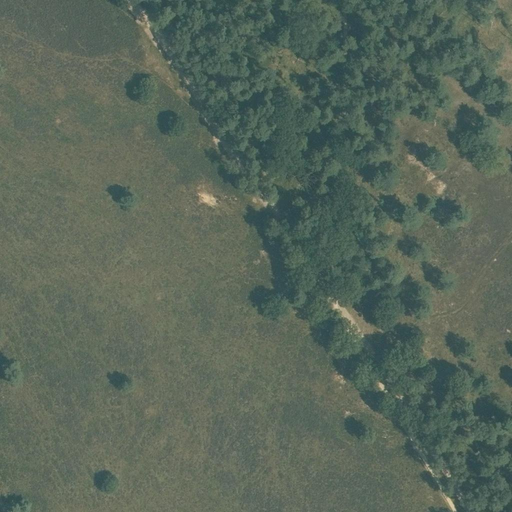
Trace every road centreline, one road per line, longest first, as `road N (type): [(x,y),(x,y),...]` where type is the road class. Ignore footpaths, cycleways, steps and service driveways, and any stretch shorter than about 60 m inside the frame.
road 1 (track): [(328,283),(135,0)]
road 2 (track): [(328,283),(468,511)]
